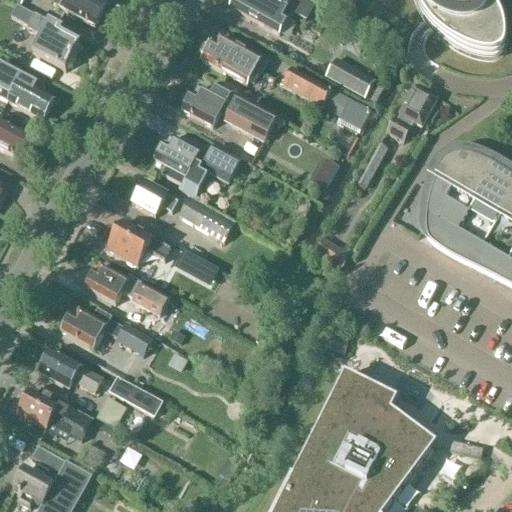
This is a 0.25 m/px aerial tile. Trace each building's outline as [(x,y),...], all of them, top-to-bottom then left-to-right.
[(0,0),(20,10),(25,0),(0,0)] [(94,31),(107,7),(93,0),(63,0),(65,1),(59,12),(94,31)] [(231,0),(229,5),(231,10),(230,12),(280,39),(292,16),(306,23),(312,11),(299,0),(272,0),(272,1),(270,0),(231,0)] [(425,25),(433,35),(440,42),(450,50),(462,57),(469,59),(481,62),(494,63),(500,60),(504,56),(507,51),(507,45),(504,31),(500,18),(494,5),(490,0),(412,0),(417,9),(421,17),(425,25)] [(73,61),(80,49),(61,38),(63,34),(17,10),(11,21),(29,31),(30,29),(34,31),(36,27),(46,32),(32,57),(66,75),(67,72),(72,72),(76,65),(73,61)] [(390,32),(377,22),(370,32),(382,42),(390,32)] [(250,58),(220,42),(216,50),(211,47),(202,65),(247,90),(255,76),(261,79),(269,64),(252,55),(250,58)] [(376,85),(336,62),(325,82),(365,105),(366,103),(375,109),(385,92),(375,86),(376,85)] [(3,66),(0,72),(0,101),(43,125),(55,103),(40,95),(44,88),(3,66)] [(371,117),(292,73),(282,90),(323,113),(323,112),(340,122),(338,125),(360,136),(371,117)] [(279,122),(218,88),(212,99),(200,92),(195,101),(192,100),(183,116),(212,133),(218,122),(264,148),(279,122)] [(415,91),(399,120),(400,120),(397,126),(395,125),(387,138),(403,147),(414,128),(422,132),(437,103),(415,91)] [(0,153),(21,165),(33,143),(0,125),(3,121),(0,119),(0,153)] [(229,188),(241,166),(214,150),(208,162),(172,142),(167,151),(164,150),(155,166),(166,172),(162,179),(183,191),(180,195),(196,204),(210,178),(229,188)] [(388,154),(378,149),(357,189),(366,194),(388,154)] [(311,185),(324,193),(339,168),(325,161),(311,185)] [(511,182),(494,172),(488,169),(471,162),(462,161),(454,163),(447,166),(440,172),(436,179),(433,187),(429,199),(427,212),(427,225),(429,236),(432,246),(448,257),(465,267),(499,283),(511,290),(511,182)] [(144,187),(132,208),(155,221),(161,211),(172,217),(178,205),(144,187)] [(235,228),(190,201),(178,222),(224,248),(235,228)] [(122,227),(107,254),(138,271),(145,257),(164,268),(171,254),(122,227)] [(324,244),(315,258),(323,264),(333,250),(324,244)] [(127,285),(100,270),(96,278),(94,277),(86,293),(115,309),(121,298),(133,304),(132,307),(160,323),(170,305),(129,282),(127,285)] [(415,301),(425,307),(437,288),(426,282),(415,301)] [(92,323),(79,315),(75,322),(71,320),(61,337),(93,354),(103,336),(119,344),(117,347),(143,361),(152,345),(126,331),(124,334),(113,327),(111,330),(109,329),(112,322),(97,314),(92,323)] [(349,338),(337,336),(333,356),(345,358),(349,338)] [(51,355),(39,377),(69,393),(73,385),(95,398),(102,385),(80,372),(51,355)] [(397,406),(345,380),(278,511),(390,511),(396,506),(437,451),(392,417),(397,406)] [(155,421),(162,408),(118,383),(110,397),(155,421)] [(30,396),(17,419),(37,430),(36,430),(56,441),(60,434),(81,446),(93,426),(45,399),(43,403),(30,396)] [(126,413),(107,402),(96,423),(114,433),(126,413)] [(453,446),(450,457),(480,464),(482,454),(453,446)] [(120,450),(113,465),(129,472),(135,456),(120,450)] [(75,511),(92,482),(38,452),(31,464),(40,468),(34,478),(26,474),(13,496),(21,501),(18,507),(27,511),(31,511),(34,507),(41,511),(40,511),(75,511)]
